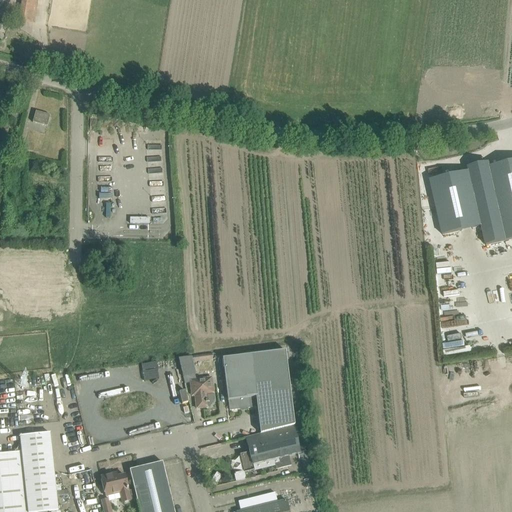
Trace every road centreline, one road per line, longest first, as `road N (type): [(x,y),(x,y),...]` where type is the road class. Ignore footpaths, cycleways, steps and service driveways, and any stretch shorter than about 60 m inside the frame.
road 1 (unclassified): [(78,86),(271,133),(369,137),(511,125)]
road 2 (unclassified): [(205,511),(181,442),(79,455),(59,375)]
road 3 (unclassified): [(75,257),(78,86)]
